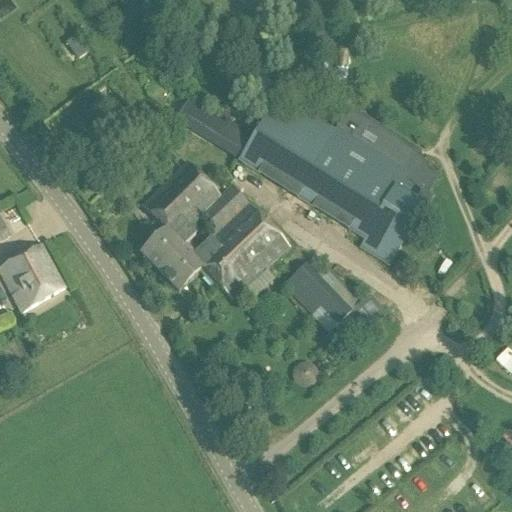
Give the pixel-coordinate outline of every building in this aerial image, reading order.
[(17,0),(2,7),(10,24),(26,17),(18,0),(17,0)] [(71,55),(78,64),(90,56),(83,47),(71,55)] [(263,86),(257,96),(268,104),(275,95),(263,86)] [(188,105),(176,125),(212,147),(224,127),(188,105)] [(287,129),(268,117),(240,165),(303,202),(366,239),(361,247),(389,263),(422,207),(417,205),(434,176),(411,162),(408,148),(347,112),(334,135),(296,113),(287,129)] [(511,160),(501,173),(511,181),(511,160)] [(142,258),(158,274),(197,232),(193,228),(219,201),(186,166),(143,208),(167,233),(142,258)] [(289,249),(230,189),(219,201),(193,228),(197,232),(158,274),(179,296),(203,273),(206,276),(204,279),(214,290),(217,287),(233,304),(289,249)] [(0,244),(10,239),(0,221),(0,244)] [(0,272),(0,276),(22,316),(65,292),(51,268),(54,266),(43,248),(0,272)] [(327,301),(343,286),(320,261),(304,276),(327,301)] [(221,364),(234,353),(225,343),(213,354),(221,364)]
